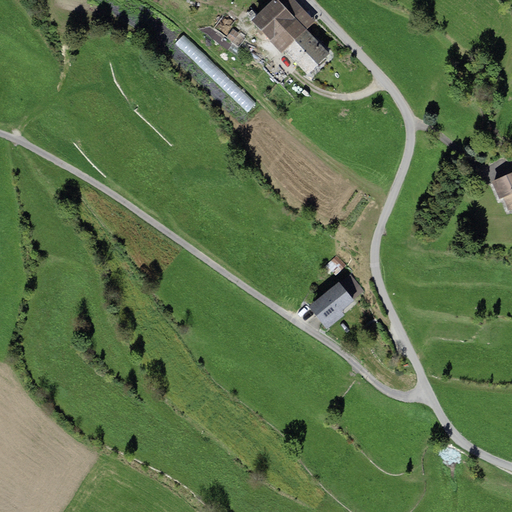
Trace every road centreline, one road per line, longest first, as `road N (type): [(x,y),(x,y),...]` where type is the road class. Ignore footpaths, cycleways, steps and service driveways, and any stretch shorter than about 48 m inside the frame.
road 1 (unclassified): [(428,394),(390,392),(106,190),(0,134)]
road 2 (unclassified): [(309,0),(409,118),(411,141),(374,265),(428,394)]
